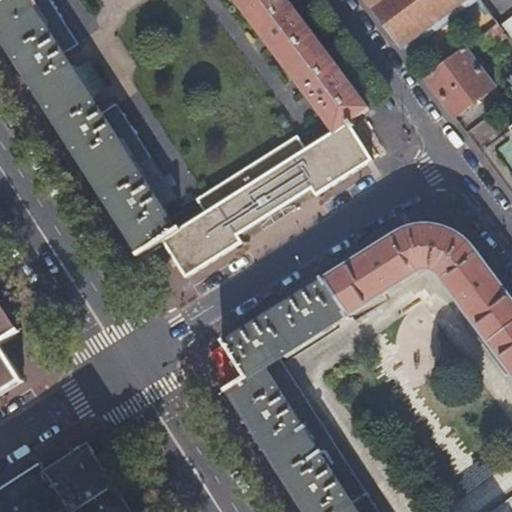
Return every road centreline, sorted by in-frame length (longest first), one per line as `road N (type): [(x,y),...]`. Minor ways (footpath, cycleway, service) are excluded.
road 1 (residential): [(126,363),(452,159)]
road 2 (secondary): [(0,164),(126,363)]
road 3 (residential): [(452,159),(329,0)]
road 4 (secondary): [(126,363),(220,511)]
road 5 (residential): [(0,442),(126,363)]
